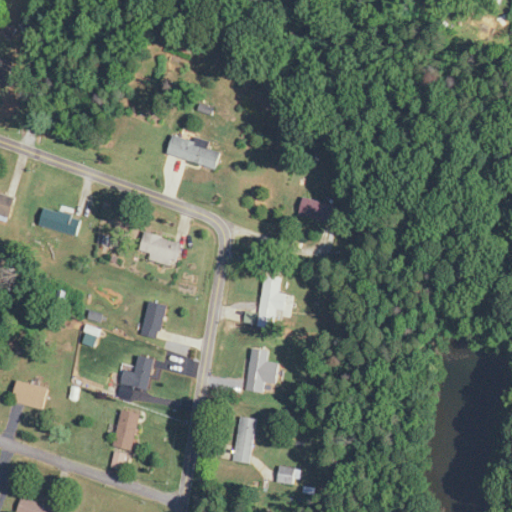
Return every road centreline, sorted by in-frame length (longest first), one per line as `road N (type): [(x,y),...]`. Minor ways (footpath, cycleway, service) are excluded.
road 1 (residential): [(181,511),(225,247),(220,226),(0,140)]
road 2 (residential): [(183,501),(0,439)]
road 3 (residential): [(214,219),(355,272)]
